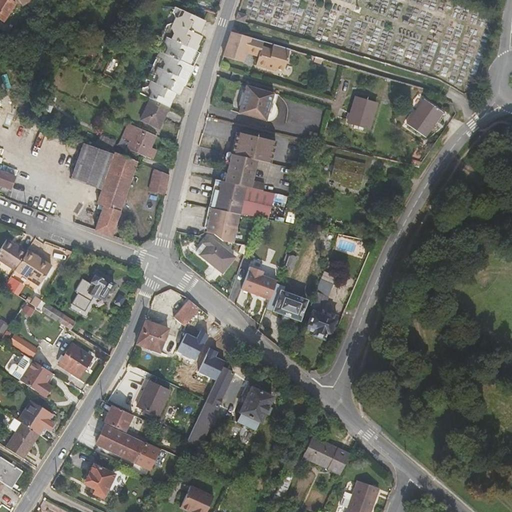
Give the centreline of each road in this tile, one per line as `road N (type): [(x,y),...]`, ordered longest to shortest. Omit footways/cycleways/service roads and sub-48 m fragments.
road 1 (secondary): [(507,95),(430,174),(373,285),(329,402)]
road 2 (track): [(220,24),(426,83),(461,106),(481,134),(498,119),(511,124)]
road 3 (secondary): [(157,265),(101,381),(22,511)]
road 4 (residential): [(227,0),(157,265)]
road 5 (secondary): [(329,402),(157,265)]
road 6 (tertiary): [(0,207),(157,265)]
